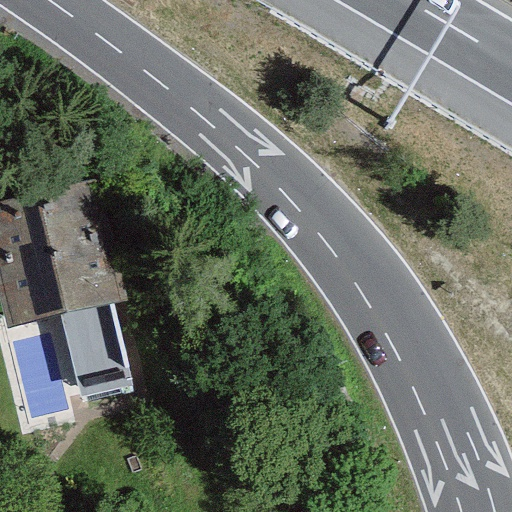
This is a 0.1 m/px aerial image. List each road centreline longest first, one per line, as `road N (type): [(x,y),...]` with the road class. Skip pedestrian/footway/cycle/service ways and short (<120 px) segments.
road 1 (motorway): [(47,0),(217,126),(330,231),(405,338),(478,511)]
road 2 (motorway): [(406,0),(511,62)]
